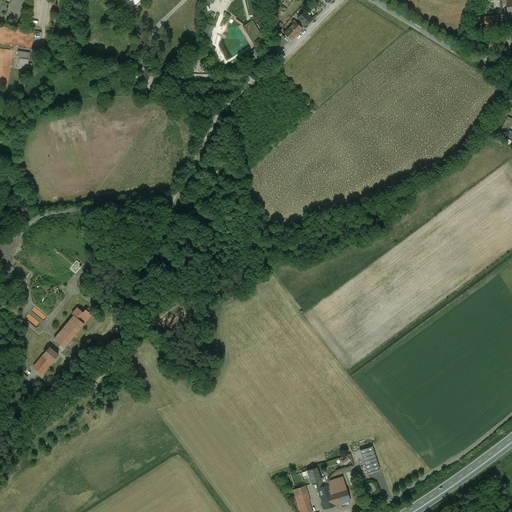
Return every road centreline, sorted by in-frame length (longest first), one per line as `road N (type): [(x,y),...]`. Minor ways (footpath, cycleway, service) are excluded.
road 1 (unclassified): [(511,413),(373,511)]
road 2 (unclassified): [(371,0),(451,50),(511,60)]
road 3 (trunk): [(511,434),(402,511)]
road 4 (residential): [(339,0),(244,86)]
